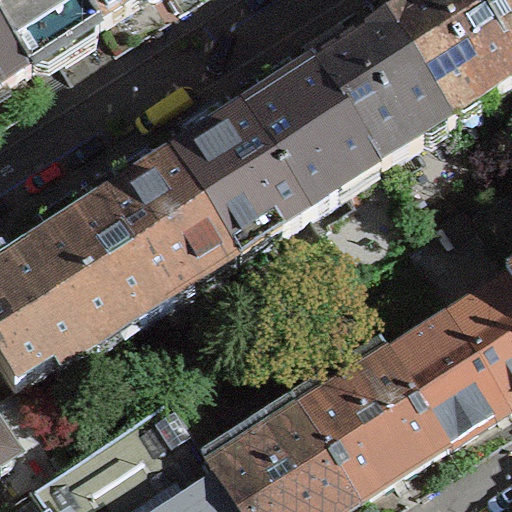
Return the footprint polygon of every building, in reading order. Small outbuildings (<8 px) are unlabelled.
[(0,0),(0,29),(30,77),(99,33),(78,0),(0,0)] [(78,0),(99,33),(151,0),(78,0)] [(511,66),(469,0),(429,0),(387,28),(445,120),(477,100),(484,111),(511,92),(511,66)] [(511,0),(469,0),(511,66),(511,0)] [(421,151),(414,140),(445,120),(387,28),(315,73),(375,167),(381,177),(421,151)] [(0,96),(30,77),(0,29),(0,96)] [(338,206),(331,195),(375,167),(315,73),(296,85),(289,74),(255,96),(262,107),(243,119),(310,224),(338,206)] [(183,142),(190,153),(171,165),(231,258),(275,230),(282,241),(310,224),(243,119),(224,131),(218,120),(183,142)] [(112,188),(118,199),(100,211),(167,315),(195,298),(188,287),(231,258),(171,165),(153,177),(146,166),(112,188)] [(132,322),(139,333),(167,315),(100,211),(81,223),(74,212),(40,234),(47,244),(28,256),(88,350),(132,322)] [(507,269),(511,276),(511,252),(501,260),(507,269)] [(0,369),(17,396),(88,350),(28,256),(9,268),(3,258),(0,259),(0,369)] [(511,276),(507,269),(445,308),(511,413),(511,412),(511,276)] [(386,342),(452,452),(511,413),(445,308),(386,342)] [(288,391),(362,507),(452,452),(386,342),(381,333),(288,391)] [(354,511),(362,507),(288,391),(196,450),(236,511),(354,511)] [(0,487),(16,511),(70,474),(17,396),(0,406),(0,487)] [(168,407),(70,474),(16,511),(14,511),(236,511),(196,450),(168,407)]
